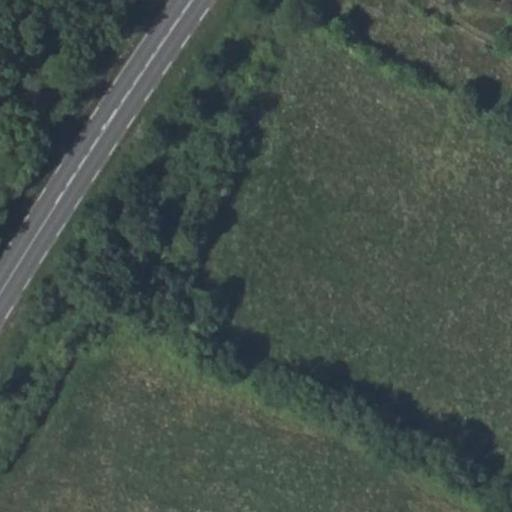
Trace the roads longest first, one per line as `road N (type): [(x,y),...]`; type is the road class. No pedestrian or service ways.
road 1 (secondary): [(193,0),(0,292)]
road 2 (track): [(0,95),(77,0)]
